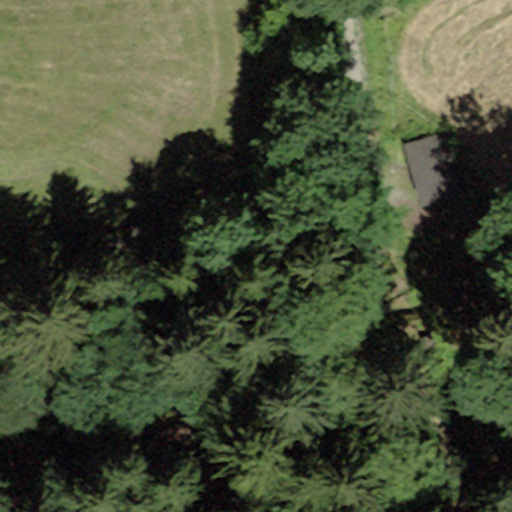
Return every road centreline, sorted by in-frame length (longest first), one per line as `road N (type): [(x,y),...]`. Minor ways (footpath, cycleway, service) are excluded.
road 1 (track): [(352,511),(360,472),(363,253)]
road 2 (track): [(363,253),(321,0)]
